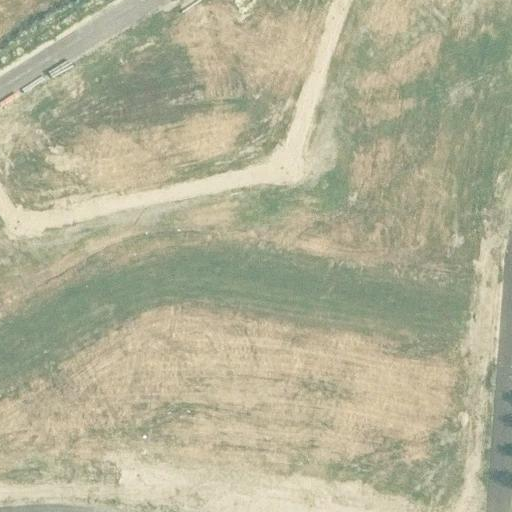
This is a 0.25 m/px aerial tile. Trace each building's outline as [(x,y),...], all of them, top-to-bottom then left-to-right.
[(386,0),(374,0),(368,21),(407,33),(415,9),(386,0)] [(386,0),(415,9),(417,0),(386,0)] [(468,0),(466,6),(477,10),(480,0),(468,0)] [(364,19),(359,35),(363,36),(360,44),(399,57),(407,33),(368,21),(364,19)] [(437,31),(432,46),(443,49),(448,35),(437,31)] [(456,37),(451,52),(462,56),(467,41),(456,37)] [(511,43),(508,42),(500,66),(511,70),(511,43)] [(360,44),(352,68),(391,81),(399,57),(360,44)] [(511,70),(500,66),(492,90),(511,97),(511,70)] [(352,68),(344,92),(383,105),(391,81),(352,68)] [(422,77),(417,91),(428,95),(433,80),(422,77)] [(440,83),(436,98),(447,101),(451,87),(440,83)] [(511,97),(492,90),(484,114),(511,123),(511,97)] [(344,92),(336,116),(375,129),(383,105),(344,92)] [(511,123),(484,114),(476,138),(511,150),(511,123)] [(332,115),(327,131),(331,132),(328,140),(367,153),(375,129),(336,116),(332,115)] [(406,122),(401,137),(412,141),(417,126),(406,122)] [(425,129),(420,144),(431,147),(436,132),(425,129)] [(511,150),(476,138),(468,162),(506,175),(511,158),(511,150)] [(328,140),(320,164),(359,177),(367,153),(328,140)] [(468,162),(460,186),(498,199),(506,175),(468,162)] [(320,164),(312,189),(350,202),(359,177),(320,164)] [(391,168),(386,183),(397,187),(402,172),(391,168)] [(409,175),(405,189),(416,193),(420,178),(409,175)] [(460,186),(452,210),(490,223),(498,199),(460,186)] [(305,197),(288,200),(296,239),(314,235),(305,197)] [(288,200),(270,204),(278,242),(296,239),(288,200)] [(270,204),(253,208),(261,246),(278,242),(270,204)] [(253,208),(235,212),(243,250),(261,246),(253,208)] [(452,210),(443,235),(482,248),(490,223),(452,210)] [(235,212),(217,215),(226,254),(243,250),(235,212)] [(217,215),(200,219),(208,257),(226,254),(217,215)] [(200,219),(182,223),(190,261),(208,257),(200,219)] [(182,223),(165,227),(173,265),(190,261),(182,223)] [(165,227),(147,230),(155,269),(173,265),(165,227)] [(147,230),(129,234),(138,272),(155,269),(147,230)] [(129,234),(112,238),(120,276),(138,272),(129,234)] [(112,238),(94,242),(102,280),(120,276),(112,238)] [(316,247),(305,249),(307,256),(318,254),(316,247)] [(70,253),(13,289),(45,340),(27,351),(18,401),(26,403),(14,468),(23,481),(96,494),(109,485),(115,451),(461,511),(464,511),(483,255),(423,251),(414,375),(112,321),(70,253)] [(292,252),(281,254),(282,261),(293,259),(292,252)] [(281,254),(270,257),(272,264),(282,261),(281,254)] [(257,260),(246,262),(247,269),(258,267),(257,260)] [(246,262),(235,264),(236,271),(247,269),(246,262)] [(221,267),(211,269),(212,277),(223,274),(221,267)] [(211,269),(200,272),(201,279),(212,277),(211,269)] [(186,275),(175,277),(177,284),(188,282),(186,275)] [(175,277),(164,279),(166,286),(177,284),(175,277)] [(151,282),(140,284),(142,292),(153,289),(151,282)] [(140,284),(129,287),(131,294),(142,292),(140,284)] [(116,290),(105,292),(106,299),(117,297),(116,290)]
